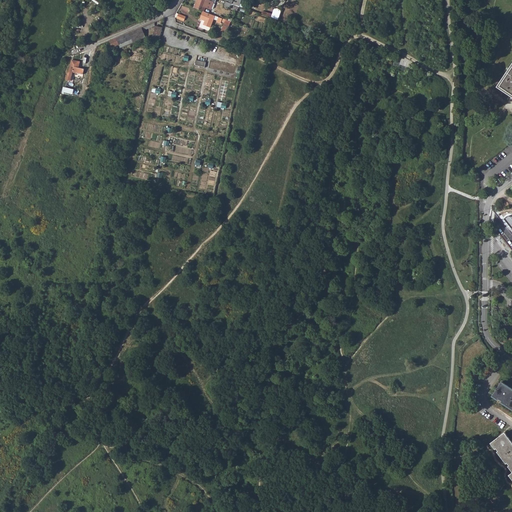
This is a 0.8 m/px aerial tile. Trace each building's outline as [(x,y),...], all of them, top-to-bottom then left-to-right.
[(210,1),(210,0),(196,0),(194,8),(203,12),(204,12),(209,0),(210,1)] [(231,7),(238,10),(239,7),(232,4),(231,4),(226,2),(224,5),(231,8),(231,7)] [(210,28),(215,16),(204,12),(203,12),(200,18),(205,21),(203,25),(210,28)] [(219,36),(222,38),(231,22),(225,20),(224,20),(224,22),(226,24),(219,36)] [(150,27),(149,25),(110,41),(112,47),(119,44),(121,47),(146,36),(143,30),(150,27)] [(159,40),(163,27),(156,25),(152,38),(159,40)] [(511,65),(498,87),(511,97),(511,65)] [(511,388),(502,382),(492,396),(498,400),(499,399),(502,401),(501,402),(511,409),(511,388)] [(511,443),(505,434),(491,444),(495,450),(496,449),(498,452),(497,453),(506,465),(508,464),(509,466),(508,467),(511,472),(511,473),(509,476),(511,479),(511,443)]
